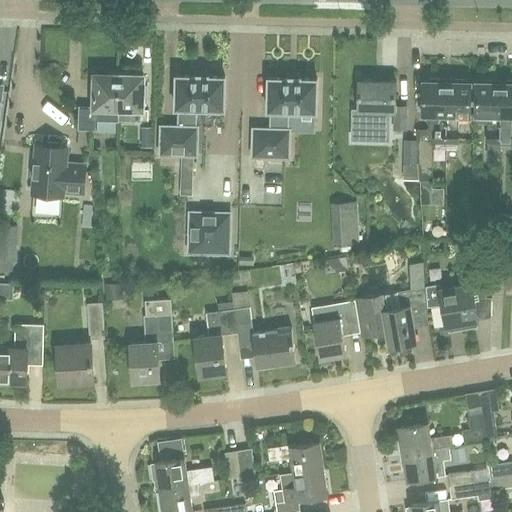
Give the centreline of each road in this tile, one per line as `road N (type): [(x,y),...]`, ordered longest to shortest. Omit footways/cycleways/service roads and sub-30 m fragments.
road 1 (residential): [(356,396),(113,421)]
road 2 (residential): [(511,368),(356,396)]
